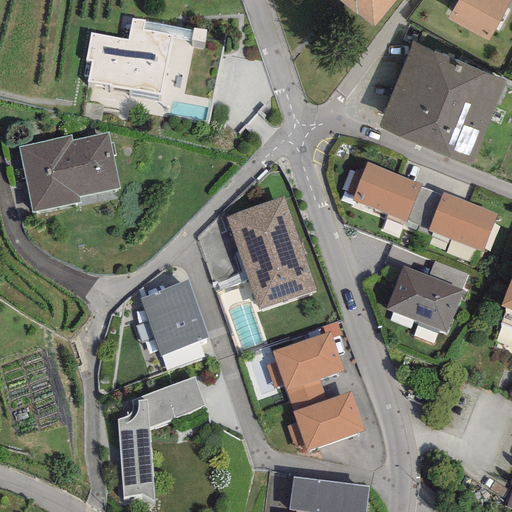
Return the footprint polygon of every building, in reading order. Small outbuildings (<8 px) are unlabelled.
[(388,0),(335,0),(365,26),(388,0)] [(505,0),(449,0),(441,15),(483,39),(505,0)] [(118,50),(85,44),(75,95),(156,109),(168,43),(121,34),(118,50)] [(499,80),(405,41),(372,123),(466,161),(499,80)] [(76,135),(24,146),(38,215),(85,206),(83,197),(121,189),(110,137),(78,144),(76,135)] [(421,190),(364,168),(350,203),(406,226),(421,190)] [(495,219),(441,196),(426,231),(480,254),(495,219)] [(274,208),(220,228),(254,320),(308,300),(274,208)] [(463,294),(402,270),(385,315),(446,338),(463,294)] [(511,275),(499,307),(511,312),(511,275)] [(188,286),(146,300),(164,354),(206,340),(188,286)] [(329,335),(267,356),(301,456),(363,435),(329,335)] [(117,423),(122,501),(141,500),(154,509),(150,431),(203,410),(193,379),(130,403),(129,416),(117,423)] [(366,511),(369,492),(288,482),(283,511),(366,511)] [(511,511),(511,488),(503,511),(511,511)]
